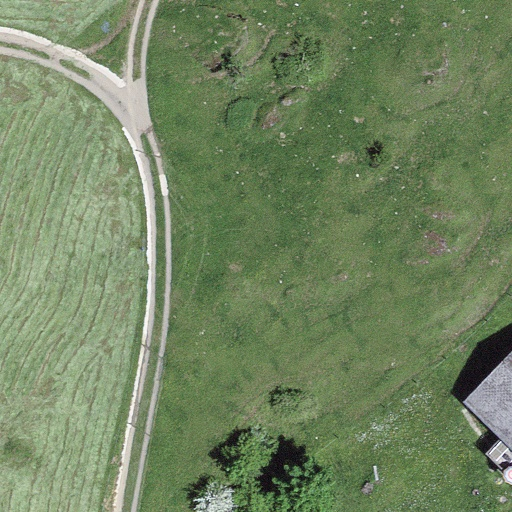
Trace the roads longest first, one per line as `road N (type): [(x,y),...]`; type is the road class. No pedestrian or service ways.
road 1 (track): [(119,511),(165,329),(162,0)]
road 2 (track): [(159,120),(0,50)]
